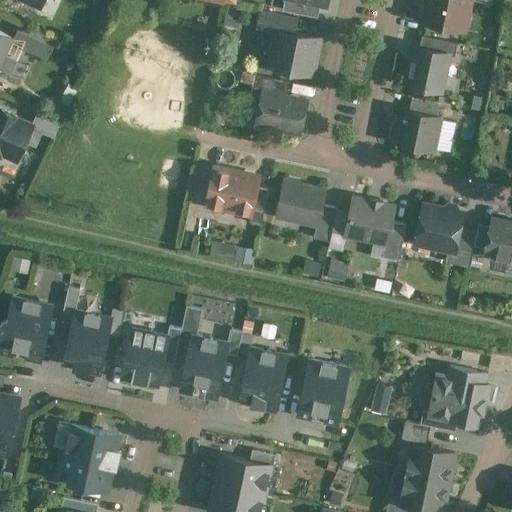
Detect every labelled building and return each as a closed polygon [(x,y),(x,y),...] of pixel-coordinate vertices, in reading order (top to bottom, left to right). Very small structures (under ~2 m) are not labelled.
[(320,5),(297,0),(284,0),(282,11),(317,18),(320,5)] [(470,0),(425,0),(421,22),(464,31),(470,1),(470,0)] [(296,18),(261,11),(257,30),(275,34),(276,30),(293,34),(296,18)] [(42,35),(20,25),(15,38),(37,47),(42,35)] [(293,34),(276,30),(275,34),(268,65),(312,75),(319,39),(293,34)] [(0,33),(0,60),(10,38),(0,33)] [(457,44),(421,37),(419,48),(449,55),(448,56),(454,58),(457,44)] [(419,48),(415,48),(407,85),(423,88),(423,89),(425,90),(425,88),(441,92),(448,56),(449,55),(419,48)] [(289,82),(254,75),(251,92),(262,94),(263,93),(286,98),(289,82)] [(286,98),(263,93),(262,94),(256,124),(260,125),(260,127),(270,129),(271,127),(299,133),(306,102),(286,98)] [(440,118),(402,110),(395,143),(433,151),(440,118)] [(38,129),(0,112),(0,156),(22,166),(38,129)] [(259,177),(213,167),(205,206),(251,215),(257,188),(259,177)] [(299,182),(288,180),(284,183),(277,215),(316,224),(318,224),(322,205),(325,192),(301,186),(299,182)] [(268,190),(257,188),(251,215),(249,223),(261,225),(268,190)] [(369,201),(353,198),(345,235),(385,244),(386,244),(391,222),(394,207),(382,204),(382,203),(369,200),(369,201)] [(336,209),(322,205),(318,224),(316,224),(313,238),(329,242),(336,209)] [(462,213),(423,205),(415,244),(447,251),(454,252),(459,229),(462,213)] [(511,223),(492,219),(485,250),(484,255),(511,260),(511,223)] [(406,226),(391,222),(386,244),(385,244),(382,257),(398,261),(406,226)] [(490,227),(478,224),(476,233),(473,247),(485,250),(490,227)] [(476,233),(459,229),(454,252),(447,251),(445,263),(469,268),(473,247),(476,233)] [(326,276),(345,280),(348,264),(329,260),(326,276)] [(0,353),(40,361),(51,306),(11,298),(10,316),(0,321),(0,353)] [(64,362),(82,366),(92,317),(75,314),(64,362)] [(110,321),(92,317),(82,366),(100,370),(110,321)] [(169,327),(167,336),(167,337),(162,362),(174,365),(181,329),(169,327)] [(167,336),(132,329),(122,378),(157,386),(161,368),(159,368),(160,363),(162,363),(162,362),(167,337),(167,336)] [(239,354),(247,356),(253,336),(245,334),(239,354)] [(181,390),(199,394),(211,339),(193,336),(181,390)] [(228,343),(211,339),(199,394),(216,398),(228,343)] [(240,400),(258,404),(268,355),(250,351),(240,400)] [(285,359),(268,355),(258,404),(275,407),(285,359)] [(299,413),(319,418),(330,366),(309,362),(299,413)] [(350,370),(330,366),(319,418),(340,422),(350,370)] [(485,373),(450,366),(447,378),(436,375),(428,413),(428,414),(457,421),(481,425),(486,400),(492,401),(495,388),(483,385),(485,373)] [(370,410),(386,414),(393,387),(377,383),(370,410)] [(20,397),(3,394),(2,397),(0,397),(0,455),(5,456),(11,427),(13,427),(20,397)] [(457,421),(428,414),(428,413),(423,412),(420,425),(430,427),(455,432),(457,421)] [(420,425),(405,422),(400,443),(412,446),(412,445),(426,448),(430,427),(420,425)] [(119,436),(59,423),(54,445),(62,447),(55,480),(108,491),(113,467),(114,467),(118,451),(116,451),(119,436)] [(426,448),(412,445),(412,446),(406,474),(448,483),(454,454),(426,448)] [(253,449),(250,462),(271,466),(274,453),(253,449)] [(250,462),(222,456),(216,484),(265,494),(271,466),(250,462)] [(441,511),(448,483),(406,474),(400,503),(399,504),(413,507),(437,511),(441,511)] [(261,511),(265,494),(216,484),(209,511),(261,511)] [(96,511),(98,505),(63,498),(61,509),(73,511),(96,511)] [(411,511),(413,507),(399,504),(400,503),(388,501),(385,511),(411,511)]
